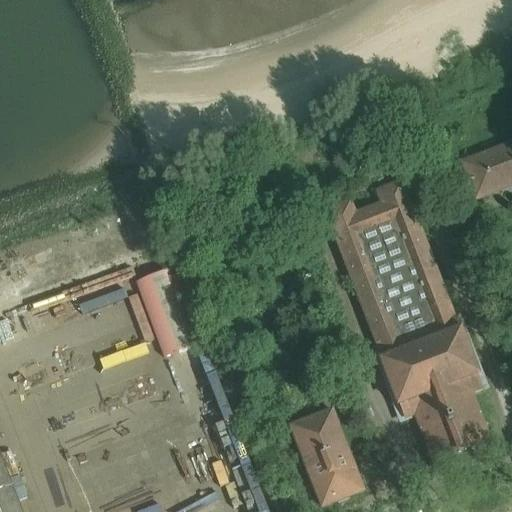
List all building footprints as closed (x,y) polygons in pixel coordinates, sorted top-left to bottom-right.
[(469,191),(474,204),(511,189),(511,146),(460,166),(465,178),(459,180),(464,193),(469,191)] [(415,418),(433,466),(489,445),(470,396),(482,392),(454,321),(452,322),(400,186),(376,195),(381,207),(354,217),(349,205),(324,214),(377,350),(375,351),(403,422),(415,418)] [(225,264),(239,259),(234,247),(221,252),(225,264)] [(177,270),(136,286),(165,361),(206,344),(177,270)] [(319,494),(315,495),(320,510),(362,494),(357,480),(352,481),(336,439),(340,438),(331,413),(288,429),(298,454),(303,452),(319,494)] [(0,511),(15,511),(0,471),(0,511)]
